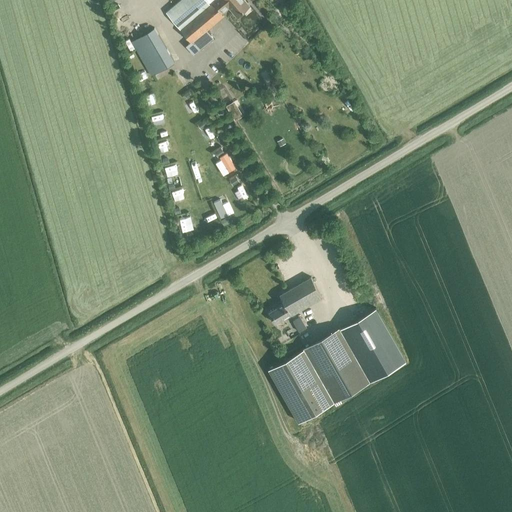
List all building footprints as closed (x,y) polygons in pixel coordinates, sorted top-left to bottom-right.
[(206,0),(210,4),(180,29),(191,42),(206,29),(224,14),(222,12),(228,7),(236,16),(249,5),(244,0),(206,0)] [(127,10),(130,15),(139,10),(135,5),(127,10)] [(131,40),(151,75),(174,62),(154,27),(131,40)] [(148,86),(150,92),(162,89),(161,83),(148,86)] [(190,102),(201,97),(198,92),(188,96),(190,102)] [(155,108),(157,117),(166,115),(164,106),(155,108)] [(203,123),(206,134),(219,129),(215,119),(203,123)] [(203,127),(198,129),(201,136),(206,134),(203,127)] [(226,165),(237,160),(231,147),(221,152),(226,165)] [(178,155),(167,157),(169,167),(180,165),(178,155)] [(204,171),(194,175),(198,185),(208,181),(204,171)] [(248,175),(239,178),(242,191),(251,189),(248,175)] [(179,192),(187,189),(184,181),(176,183),(179,192)] [(230,195),(220,198),(224,207),(233,204),(230,195)] [(186,214),(188,222),(196,219),(193,212),(186,214)] [(331,264),(343,286),(354,280),(341,258),(331,264)] [(289,313),(290,314),(321,297),(310,276),(278,294),(283,302),(268,310),(274,322),(289,313)] [(376,306),(268,368),(298,421),(368,380),(406,359),(376,306)] [(292,320),(298,331),(306,327),(299,316),(292,320)]
